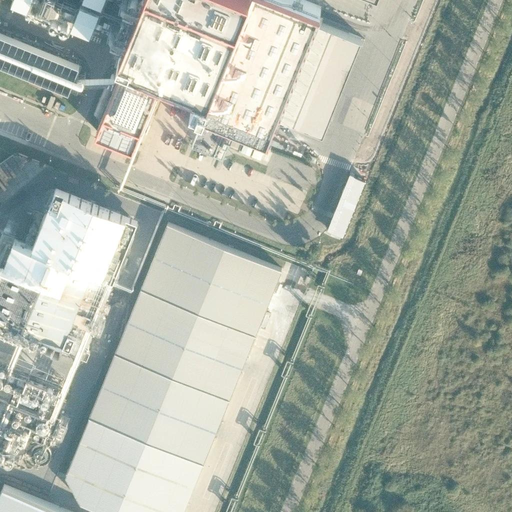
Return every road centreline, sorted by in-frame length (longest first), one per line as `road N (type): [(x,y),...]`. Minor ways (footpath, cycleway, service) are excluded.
road 1 (tertiary): [(363,318),(493,0)]
road 2 (tertiary): [(284,511),(363,318)]
